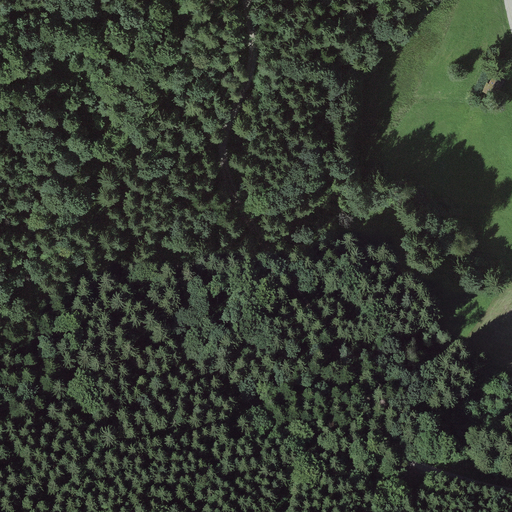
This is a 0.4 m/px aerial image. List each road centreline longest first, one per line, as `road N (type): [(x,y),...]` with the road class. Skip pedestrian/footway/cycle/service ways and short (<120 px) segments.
road 1 (track): [(511,488),(451,475),(402,437),(298,304),(239,193)]
road 2 (track): [(239,193),(226,169),(228,110),(255,50),(243,0)]
